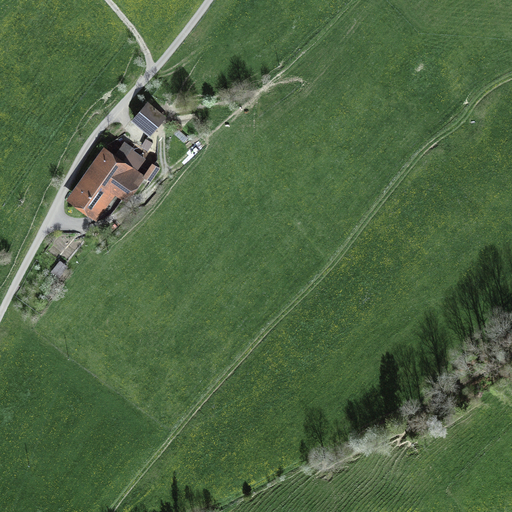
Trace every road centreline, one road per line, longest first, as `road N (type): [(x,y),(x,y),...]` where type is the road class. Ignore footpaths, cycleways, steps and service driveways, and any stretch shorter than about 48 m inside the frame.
road 1 (track): [(112,511),(183,417),(333,261),(428,142),(511,76)]
road 2 (unclassified): [(0,315),(77,163),(210,0)]
road 3 (track): [(193,511),(446,397),(511,354)]
